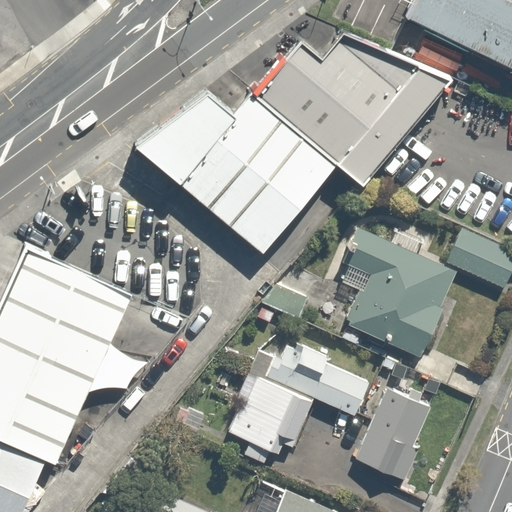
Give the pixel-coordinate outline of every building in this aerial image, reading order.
[(511,1),(509,0),(414,0),(405,18),(511,69),(511,1)] [(301,41),(253,94),(336,166),(363,188),(453,79),(346,31),(323,60),(301,41)] [(336,166),(253,94),(235,115),(207,89),(133,143),(263,253),(336,166)] [(511,250),(459,227),(445,259),(502,285),(511,262),(511,250)] [(353,288),(338,323),(413,355),(449,271),(352,229),(330,278),(353,288)] [(0,440),(46,461),(57,466),(132,295),(26,249),(0,307),(0,440)] [(239,452),(285,474),(302,441),(293,436),(313,395),(355,416),(371,383),(286,342),(277,360),(259,351),(222,427),(245,439),(239,452)] [(431,404),(386,383),(350,460),(395,481),(431,404)] [(0,511),(23,511),(46,461),(0,440),(0,511)] [(331,511),(282,485),(258,473),(238,511),(331,511)] [(133,479),(119,511),(213,511),(214,510),(133,479)]
